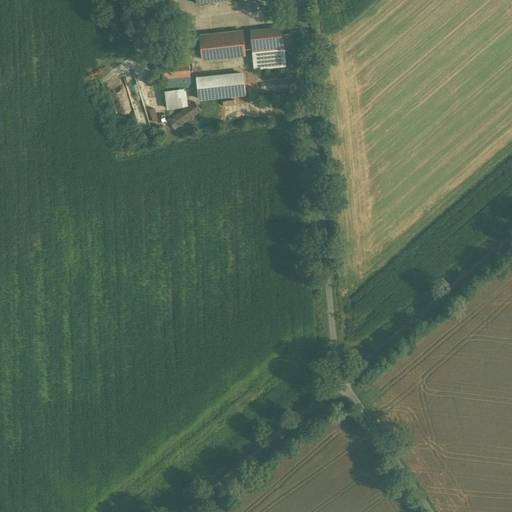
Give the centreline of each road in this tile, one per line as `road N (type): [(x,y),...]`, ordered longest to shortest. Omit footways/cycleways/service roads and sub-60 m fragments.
road 1 (unclassified): [(300,0),(341,382)]
road 2 (unclassified): [(341,382),(511,238)]
road 3 (unclassified): [(189,511),(341,382)]
road 4 (unclassified): [(341,382),(429,511)]
